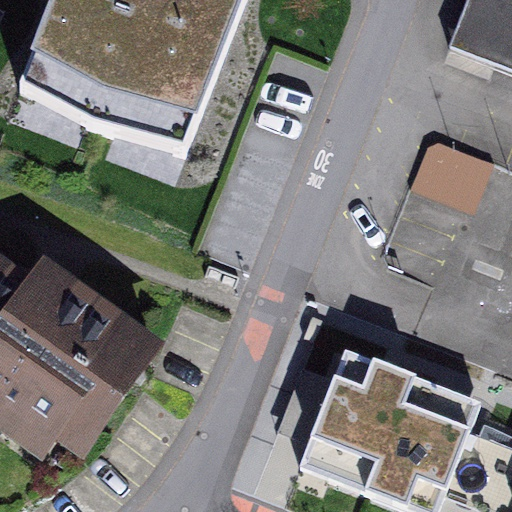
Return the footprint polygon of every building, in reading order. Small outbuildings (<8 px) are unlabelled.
[(248,0),(47,0),(14,86),(189,154),(248,0)] [(511,0),(470,0),(451,52),(511,76),(511,0)] [(281,55),(201,248),(252,269),(332,76),(281,55)] [(433,142),(414,193),(480,218),(499,166),(433,142)] [(25,290),(0,273),(0,456),(35,481),(90,477),(167,364),(35,275),(25,290)] [(332,414),(391,437),(410,389),(350,366),(332,414)] [(410,389),(391,437),(451,459),(469,411),(410,389)] [(371,491),(391,437),(332,414),(311,469),(371,491)] [(431,511),(451,459),(391,437),(371,491),(425,511),(431,511)]
